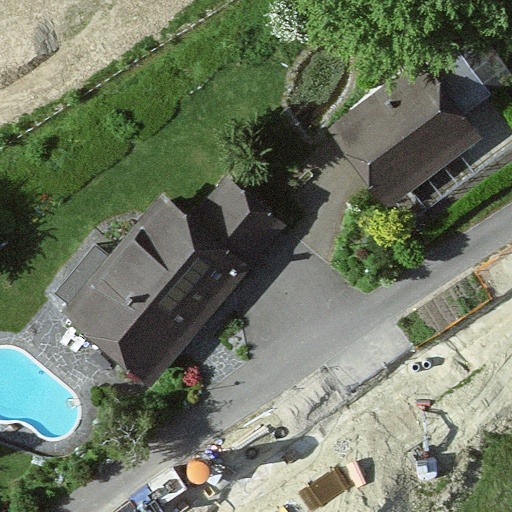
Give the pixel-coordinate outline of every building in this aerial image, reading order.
[(0,0),(0,27),(26,12),(18,0),(0,0)] [(422,73),(415,65),(323,136),(383,212),(476,140),(459,118),(507,82),(470,35),(422,73)] [(279,231),(219,182),(186,221),(162,202),(57,329),(141,398),(279,231)] [(511,408),(470,360),(415,407),(487,491),(511,469),(511,408)] [(394,511),(343,451),(287,498),(298,511),(394,511)]
